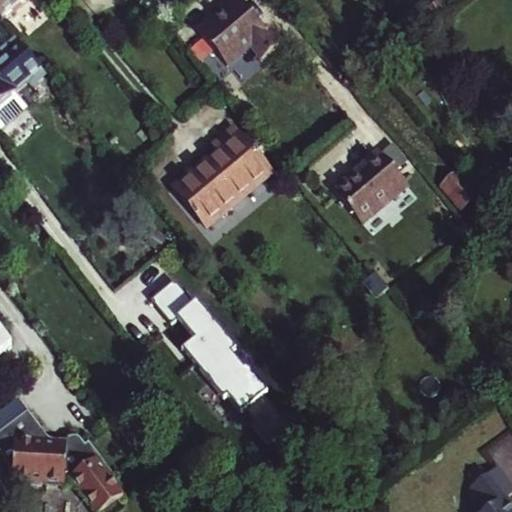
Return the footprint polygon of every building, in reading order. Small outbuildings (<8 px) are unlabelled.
[(0,0),(0,21),(2,23),(30,0),(0,0)] [(220,6),(194,27),(226,67),(249,47),(260,61),(278,46),(239,0),(218,0),(217,2),(220,6)] [(2,24),(0,25),(0,45),(5,51),(17,41),(2,24)] [(46,76),(17,41),(5,51),(0,55),(0,131),(24,111),(11,96),(26,83),(31,89),(46,76)] [(204,235),(268,181),(231,136),(210,152),(216,158),(193,178),(172,196),(204,235)] [(404,160),(386,139),(375,148),(392,169),(404,160)] [(375,148),(329,186),(364,228),(410,190),(392,169),(375,148)] [(448,190),(462,177),(457,171),(442,184),(448,190)] [(478,196),(462,177),(448,190),(463,209),(478,196)] [(511,200),(511,181),(488,199),(498,211),(511,200)] [(243,411),(253,423),(251,425),(268,446),(290,428),(265,397),(267,395),(247,370),(240,376),(225,358),(231,353),(221,341),(225,339),(214,325),(211,327),(175,283),(151,303),(172,327),(181,320),(193,334),(191,336),(195,340),(194,341),(195,342),(187,349),(191,354),(189,355),(197,365),(194,366),(209,384),(210,383),(218,394),(221,392),(228,399),(229,399),(241,413),(243,411)] [(0,355),(11,346),(0,331),(0,355)] [(86,442),(81,446),(75,437),(10,435),(8,482),(62,484),(62,477),(66,478),(91,511),(100,511),(125,494),(86,442)] [(511,500),(511,485),(501,469),(471,489),(486,511),(511,511),(511,506),(509,502),(511,500)]
